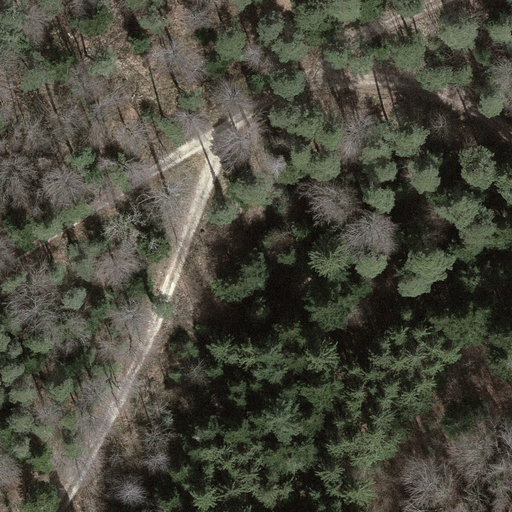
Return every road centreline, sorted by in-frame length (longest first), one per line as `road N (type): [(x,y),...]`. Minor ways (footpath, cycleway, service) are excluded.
road 1 (track): [(433,0),(326,58),(229,126),(92,195),(0,260)]
road 2 (track): [(58,511),(229,126)]
road 3 (track): [(326,58),(411,86),(511,146)]
